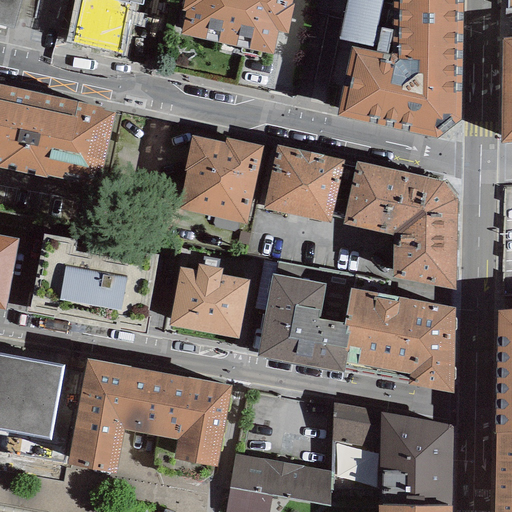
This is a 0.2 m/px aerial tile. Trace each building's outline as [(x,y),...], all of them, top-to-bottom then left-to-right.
[(0,0),(0,25),(14,29),(21,0),(0,0)] [(74,0),(66,42),(125,53),(135,4),(141,5),(142,0),(74,0)] [(291,0),(183,0),(182,10),(185,11),(180,35),(273,54),(277,32),(287,34),(294,4),(291,3),(291,0)] [(462,0),(393,0),(393,55),(363,49),(352,47),(342,94),(337,115),(437,139),(461,120),(462,0)] [(381,0),(347,0),(339,40),(376,48),(375,51),(387,53),(392,31),(376,28),(381,0)] [(511,38),(502,39),(500,143),(511,142),(511,38)] [(115,111),(0,85),(0,167),(48,178),(48,175),(99,186),(115,111)] [(224,144),(192,136),(184,170),(187,171),(178,209),(245,225),(263,146),(225,137),(224,144)] [(344,159),(277,144),(263,209),(330,223),(332,217),(343,167),(344,159)] [(355,170),(343,167),(332,217),(344,220),(343,223),(390,233),(394,240),(393,279),(455,291),(458,199),(442,180),(357,161),(355,170)] [(75,240),(43,234),(29,311),(53,316),(52,319),(116,330),(115,332),(144,337),(159,256),(124,249),(121,261),(109,259),(110,252),(87,248),(86,255),(73,252),(75,240)] [(0,308),(4,309),(17,238),(0,235),(0,308)] [(196,271),(180,268),(169,326),(238,339),(248,281),(221,276),(222,269),(197,265),(196,271)] [(326,282),(272,272),(258,355),(343,370),(343,368),(351,322),(344,321),(320,317),(326,282)] [(416,300),(351,288),(344,321),(351,322),(343,368),(408,380),(416,300)] [(454,307),(416,300),(408,380),(407,383),(453,391),(454,307)] [(511,310),(498,312),(492,433),(495,433),(511,431),(511,310)] [(0,421),(49,430),(62,357),(0,345),(0,421)] [(86,355),(68,459),(116,467),(123,423),(177,433),(173,453),(216,461),(230,380),(86,355)] [(380,413),(333,403),(332,442),(378,454),(380,413)] [(451,427),(380,413),(378,454),(377,505),(451,506),(451,427)] [(493,511),(511,511),(511,431),(495,433),(493,511)] [(332,471),(235,454),(224,511),(267,511),(271,494),(326,504),(332,471)]
